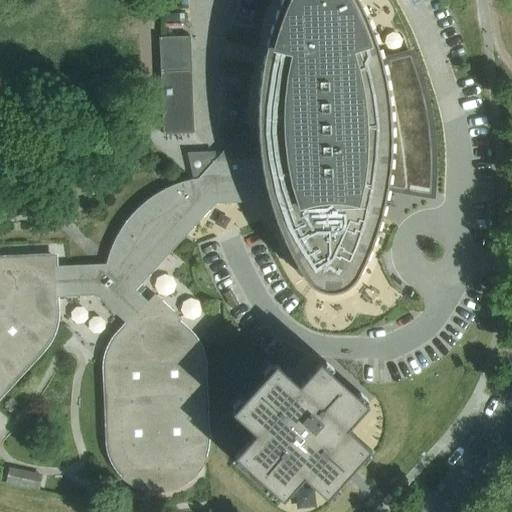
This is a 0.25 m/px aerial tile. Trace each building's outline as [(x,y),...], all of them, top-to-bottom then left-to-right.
[(266,51),(263,64),(261,75),(260,85),(259,95),(258,108),(258,121),(259,134),(259,142),(260,151),(261,160),(262,168),(264,177),(265,185),(267,194),(269,202),(278,225),(282,235),(286,245),(291,254),(296,263),(301,272),(307,281),(309,283),(310,285),(312,286),(315,288),(318,289),(321,291),(325,292),(330,292),(335,292),(343,290),(350,285),(358,276),(363,265),(372,243),(380,221),(380,219),(381,217),(381,216),(382,211),(383,207),(385,202),(385,199),(386,194),(387,190),(388,185),(388,181),(389,177),(390,172),(409,175),(410,180),(413,183),(419,184),(423,182),(426,177),(433,178),(434,154),(432,130),(428,104),(421,78),(411,54),(382,62),(381,58),(380,54),(379,51),(376,41),(372,31),(368,21),(365,14),(362,8),(359,1),(358,0),(282,0),(280,5),(276,15),(273,25),(269,38),(266,51)] [(190,37),(165,38),(159,38),(161,71),(192,70),(190,37)] [(193,101),(192,70),(161,71),(162,102),(193,101)] [(195,133),(193,101),(162,102),(163,134),(195,133)] [(110,253),(108,259),(106,265),(55,267),(55,257),(14,259),(14,269),(0,269),(0,396),(43,350),(45,347),(47,344),(49,341),(51,338),(52,335),(54,331),(55,328),(56,325),(56,321),(57,318),(57,314),(56,298),(96,296),(127,325),(116,337),(114,340),(112,342),(111,345),(109,348),(108,352),(107,355),(106,359),(105,363),(105,366),(105,370),(108,442),(108,446),(109,450),(110,453),(111,457),(112,460),(114,464),(116,467),(118,470),(121,473),(123,476),(121,479),(124,481),(127,484),(130,486),(134,488),(137,489),(141,490),(145,492),(149,492),(153,493),(157,493),(161,493),(165,492),(169,492),(173,490),(177,489),(181,487),(184,486),(188,483),(191,481),(194,478),(197,475),(199,472),(202,469),(204,465),(206,462),(207,458),(204,456),(205,453),(206,449),(206,446),(206,442),(206,438),(203,366),(203,363),(203,359),(202,356),(201,353),(200,349),(198,346),(196,347),(175,327),(181,319),(155,295),(148,302),(135,291),(171,253),(184,239),(215,204),(269,202),(267,194),(265,185),(264,177),(262,168),(261,160),(212,162),(213,164),(198,179),(193,180),(188,182),(183,183),(178,185),(173,187),(168,189),(163,191),(158,194),(153,197),(148,201),(143,205),(139,209),(135,213),(131,217),(127,222),(123,227),(120,232),(117,237),(114,242),(112,247),(110,253)] [(338,472),(346,463),(351,468),(366,451),(368,453),(370,450),(347,429),(368,406),(365,403),(364,404),(322,366),(323,365),(320,362),(299,385),(276,364),(273,367),(275,368),(237,411),(235,409),(232,412),(255,433),(234,456),(237,459),(239,457),(281,496),(279,497),(282,500),(303,477),(327,498),(329,495),(328,493),(343,477),(338,472)]
